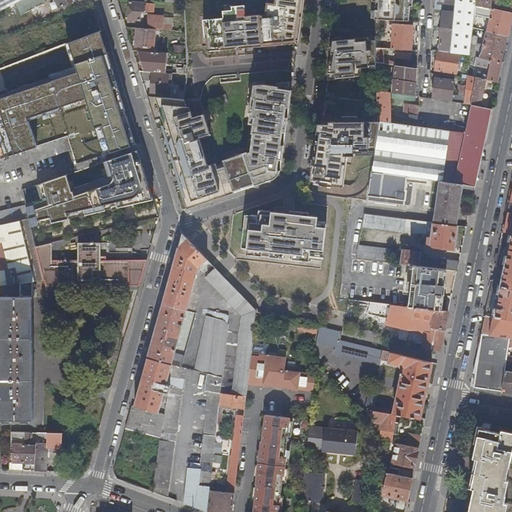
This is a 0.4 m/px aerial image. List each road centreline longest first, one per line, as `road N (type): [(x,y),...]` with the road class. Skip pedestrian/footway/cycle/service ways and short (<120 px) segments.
road 1 (residential): [(321,0),(286,184),(167,224)]
road 2 (primary): [(511,96),(446,397)]
road 3 (residential): [(88,487),(167,224)]
road 4 (residential): [(167,224),(137,97),(103,0)]
